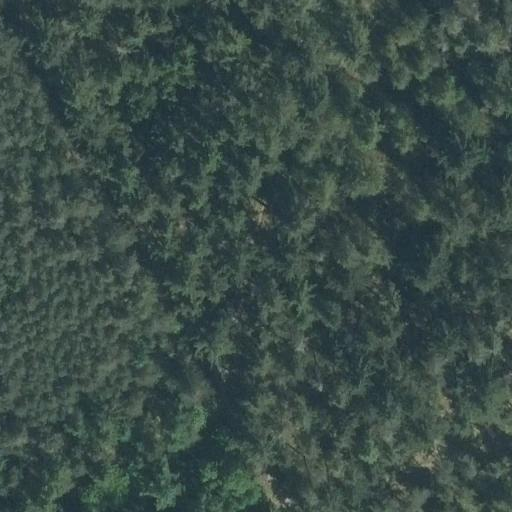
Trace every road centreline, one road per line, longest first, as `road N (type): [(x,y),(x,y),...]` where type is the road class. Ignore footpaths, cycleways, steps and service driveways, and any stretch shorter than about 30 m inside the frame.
road 1 (track): [(335,511),(221,361),(30,0)]
road 2 (track): [(221,361),(247,232),(292,101),(375,0)]
